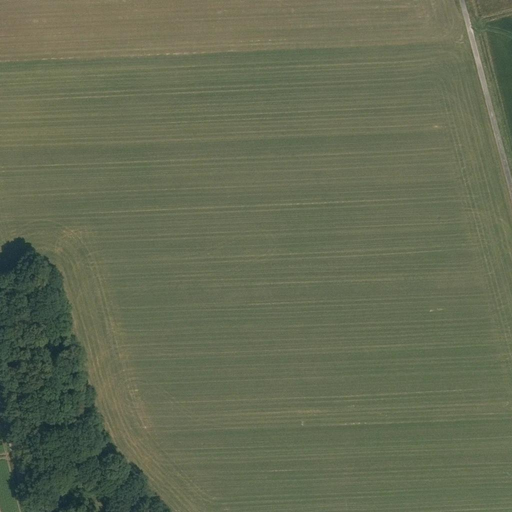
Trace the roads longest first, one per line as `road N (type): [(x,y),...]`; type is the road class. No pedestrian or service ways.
road 1 (unclassified): [(511,193),(461,0)]
road 2 (unclassified): [(29,511),(0,392)]
